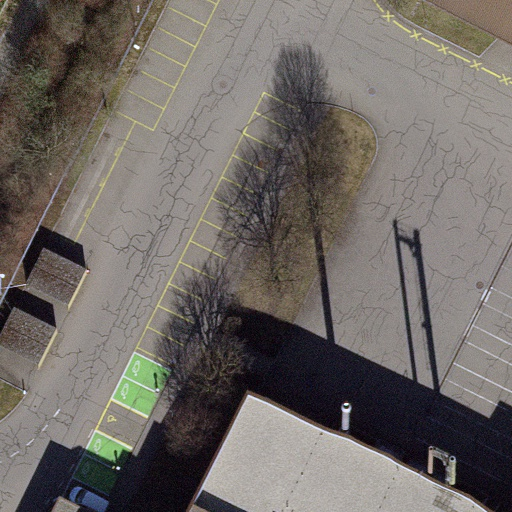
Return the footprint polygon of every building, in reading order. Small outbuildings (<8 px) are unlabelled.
[(172,0),(45,252),(91,275),(228,0),(172,0)] [(511,0),(441,0),(511,35),(511,0)] [(26,290),(72,313),(91,275),(45,252),(26,290)] [(0,335),(0,349),(43,372),(62,338),(12,312),(0,335)] [(449,511),(397,486),(311,444),(247,412),(197,511),(449,511)]
